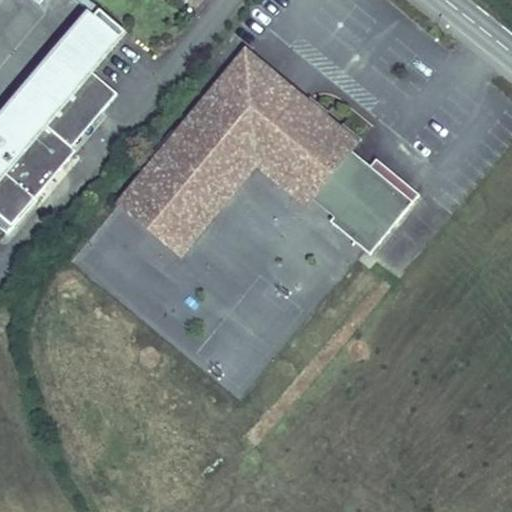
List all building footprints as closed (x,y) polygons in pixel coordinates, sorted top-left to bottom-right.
[(0,127),(0,166),(16,148),(20,151),(91,68),(88,66),(117,33),(97,15),(0,127)] [(174,130),(152,156),(157,160),(120,203),(149,227),(160,214),(183,212),(198,225),(216,204),(222,209),(244,183),(238,178),(252,162),(263,161),(264,173),(273,180),(278,174),(292,186),(287,192),(305,208),(308,204),(325,184),(348,182),(358,191),(330,223),(365,252),(370,257),(414,205),(371,168),(352,152),(362,141),(344,126),(341,130),(325,117),(329,113),(311,98),(308,102),(294,118),(278,104),(278,101),(277,96),(275,93),(273,89),(271,86),(268,84),(275,75),(248,52),(178,134),(174,130)] [(0,212),(12,224),(77,149),(73,146),(59,134),(90,98),(104,110),(119,92),(91,68),(20,151),(16,148),(0,166),(0,212)] [(275,75),(268,84),(271,86),(273,89),(275,93),(277,96),(278,101),(278,104),(294,118),(308,102),(275,75)] [(90,98),(59,134),(73,146),(104,110),(90,98)] [(377,161),(371,168),(414,205),(420,197),(377,161)] [(325,184),(308,204),(330,223),(358,191),(348,182),(325,184)] [(160,214),(149,227),(176,251),(198,225),(183,212),(160,214)]
